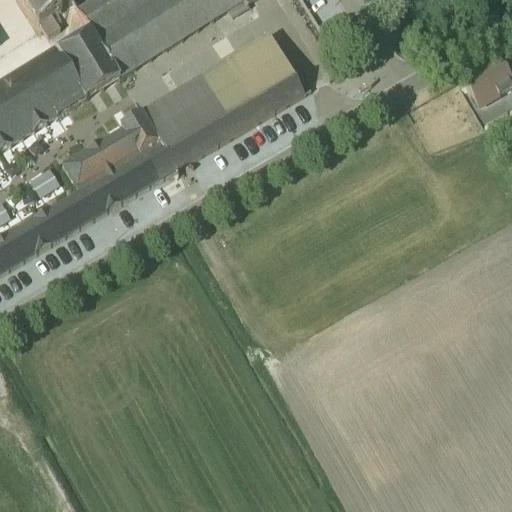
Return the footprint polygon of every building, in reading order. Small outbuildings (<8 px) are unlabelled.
[(247,12),(239,0),(98,0),(74,15),(85,34),(0,86),(0,278),(175,175),(186,168),(302,100),(267,43),(266,41),(139,119),(117,132),(119,135),(59,170),(75,198),(0,242),(0,158),(40,133),(226,17),(229,24),(247,12)] [(18,0),(46,44),(62,34),(53,20),(73,8),(68,0),(18,0)] [(239,0),(247,12),(256,6),(251,0),(239,0)] [(329,45),(352,37),(346,20),(323,28),(329,45)] [(511,88),(497,63),(460,84),(462,87),(477,114),(511,93),(511,88)]
